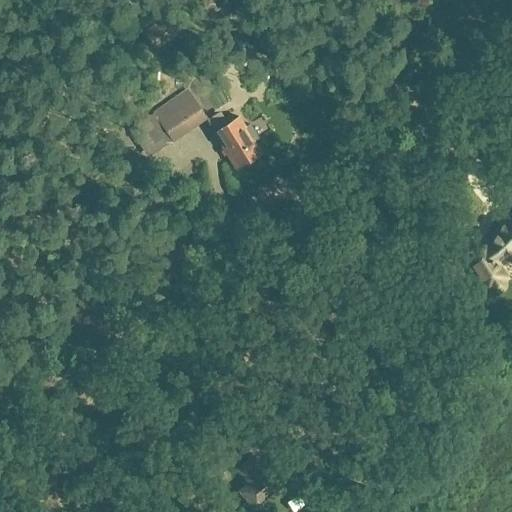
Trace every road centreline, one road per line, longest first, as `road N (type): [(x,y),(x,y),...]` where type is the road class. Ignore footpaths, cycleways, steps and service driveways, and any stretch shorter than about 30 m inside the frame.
road 1 (track): [(419,98),(0,381)]
road 2 (track): [(511,7),(419,98)]
